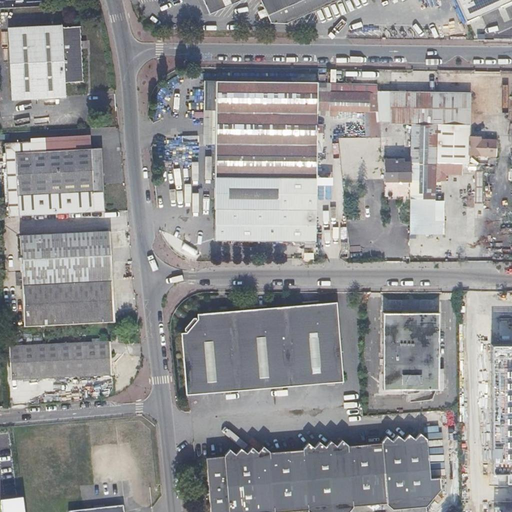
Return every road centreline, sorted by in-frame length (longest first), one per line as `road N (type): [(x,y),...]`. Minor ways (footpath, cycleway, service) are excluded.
road 1 (unclassified): [(126,54),(511,55)]
road 2 (unclassified): [(511,281),(148,278)]
road 3 (residential): [(148,278),(126,54)]
road 4 (residential): [(0,416),(163,406)]
road 5 (residential): [(163,406),(148,278)]
